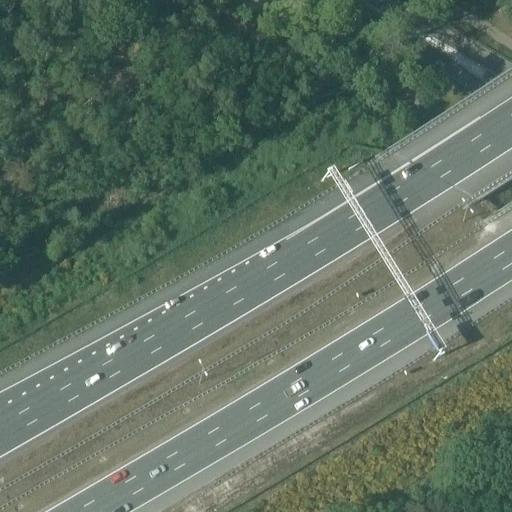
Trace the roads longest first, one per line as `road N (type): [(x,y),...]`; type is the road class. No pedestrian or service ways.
road 1 (motorway): [(511,121),(0,433)]
road 2 (motorway): [(82,511),(511,254)]
road 3 (primary): [(394,19),(511,107)]
road 4 (primary): [(511,75),(394,19)]
